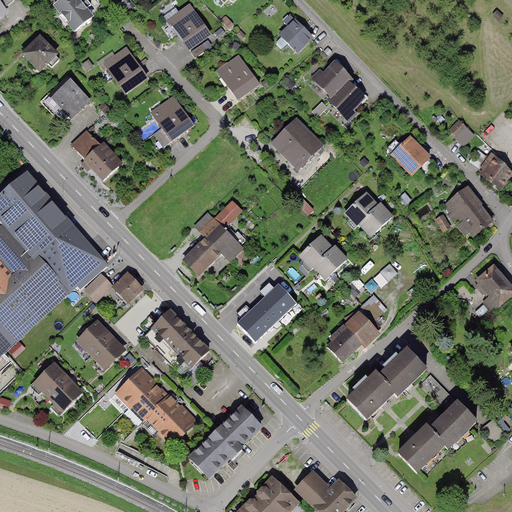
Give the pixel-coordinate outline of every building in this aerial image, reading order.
[(13,0),(0,0),(0,16),(5,13),(3,10),(15,1),(13,0)] [(75,33),(93,19),(86,11),(92,6),(86,0),(82,0),(79,2),(77,0),(65,0),(56,7),(75,33)] [(130,0),(124,0),(121,3),(130,14),(137,8),(130,0)] [(191,8),(169,23),(189,51),(211,36),(191,8)] [(312,39),(291,17),(285,23),(290,29),(281,38),(297,54),(312,39)] [(60,60),(40,40),(24,56),(32,64),(30,67),(36,72),(38,70),(40,73),(48,65),(51,69),(60,60)] [(207,51),(203,45),(191,54),(195,60),(207,51)] [(126,94),(148,79),(127,50),(116,58),(119,62),(109,70),(126,94)] [(260,87),(241,58),(219,73),(239,102),(260,87)] [(351,82),(336,66),(318,83),(333,99),(330,102),(346,117),(363,100),(348,85),(351,82)] [(89,103),(68,81),(51,97),(61,108),(55,113),(66,124),(89,103)] [(36,89),(32,84),(23,91),(27,96),(36,89)] [(195,127),(175,98),(163,106),(166,110),(156,118),(164,130),(156,135),(165,148),(195,127)] [(326,109),(322,105),(314,113),(318,117),(326,109)] [(321,146),(296,121),(273,143),(299,169),(321,146)] [(465,147),(475,136),(460,122),(452,132),(459,138),(457,140),(465,147)] [(101,147),(94,139),(78,152),(104,181),(119,168),(111,159),(114,156),(104,145),(101,147)] [(435,165),(410,139),(393,156),(418,182),(435,165)] [(511,173),(497,159),(493,156),(482,169),(486,172),(483,177),(502,190),(511,176),(511,173)] [(0,200),(0,219),(6,226),(0,231),(0,356),(21,338),(77,287),(81,291),(107,268),(27,177),(0,200)] [(466,190),(444,208),(470,241),(492,224),(466,190)] [(411,200),(406,195),(402,198),(407,204),(411,200)] [(378,208),(367,196),(346,215),(358,227),(360,225),(378,208)] [(314,212),(302,201),(297,207),(309,218),(314,212)] [(185,261),(199,276),(221,254),(230,263),(250,244),(238,232),(232,238),(225,230),(243,213),(233,202),(214,221),(209,216),(196,228),(208,239),(185,261)] [(360,225),(372,238),(392,219),(380,206),(378,208),(360,225)] [(449,228),(443,218),(439,221),(444,231),(449,228)] [(333,251),(321,238),(301,258),(313,270),(315,268),(333,251)] [(315,268),(326,280),(347,261),(335,249),(333,251),(315,268)] [(375,276),(381,287),(399,276),(392,265),(375,276)] [(511,308),(511,285),(496,270),(474,292),(501,319),(511,308)] [(143,290),(129,275),(114,290),(129,304),(143,290)] [(112,287),(101,276),(92,285),(103,297),(112,287)] [(361,293),(351,284),(346,289),(355,298),(361,293)] [(297,305),(279,286),(238,325),(256,344),(297,305)] [(210,352),(170,312),(143,338),(183,378),(210,352)] [(381,329),(366,313),(329,348),(343,363),(381,329)] [(111,338),(98,325),(76,346),(83,352),(86,349),(93,356),(111,338)] [(124,352),(111,338),(93,356),(106,369),(124,352)] [(21,352),(16,347),(11,352),(16,357),(21,352)] [(407,352),(380,378),(377,375),(348,402),(367,422),(395,395),(398,398),(426,371),(407,352)] [(81,393),(55,366),(37,384),(63,411),(81,393)] [(168,397),(142,371),(119,394),(145,421),(147,419),(174,446),(197,423),(170,395),(168,397)] [(456,402),(431,376),(420,386),(446,412),(456,402)] [(458,404),(430,430),(427,427),(398,455),(417,474),(445,447),(448,450),(476,423),(458,404)] [(262,429),(243,409),(191,459),(210,479),(230,459),(232,461),(243,451),(241,449),(262,429)] [(506,436),(494,420),(482,430),(494,446),(506,436)] [(311,477),(298,490),(320,511),(343,511),(356,499),(339,483),(328,494),(311,477)] [(242,511),(289,511),(298,503),(273,480),(242,511)]
